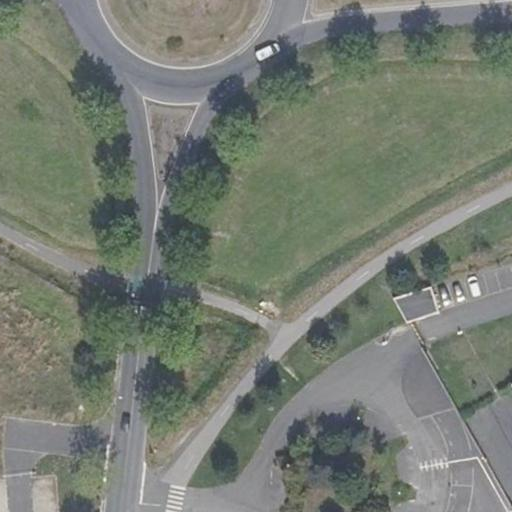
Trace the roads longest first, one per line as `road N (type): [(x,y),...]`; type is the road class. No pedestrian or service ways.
road 1 (residential): [(113,511),(148,228)]
road 2 (primary): [(280,37),(511,4)]
road 3 (residential): [(148,228),(217,87)]
road 4 (residential): [(129,77),(148,228)]
